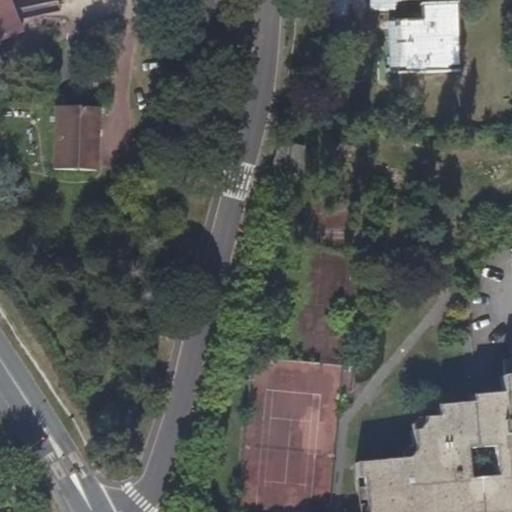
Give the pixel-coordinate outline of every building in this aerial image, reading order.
[(0,0),(0,40),(16,35),(3,0),(0,0)] [(461,79),(460,10),(425,11),(425,26),(401,27),(401,80),(461,79)] [(98,114),(56,113),(54,172),(96,173),(98,114)] [(298,171),(300,144),(275,142),(273,170),(298,171)] [(148,370),(163,374),(167,358),(152,355),(148,370)] [(511,511),(511,364),(507,365),(501,365),(502,406),(435,411),(432,422),(421,424),(409,434),(410,457),(401,461),(356,468),(357,511),(511,511)]
